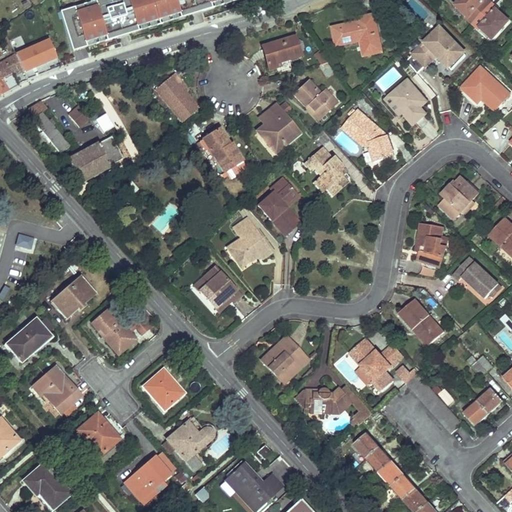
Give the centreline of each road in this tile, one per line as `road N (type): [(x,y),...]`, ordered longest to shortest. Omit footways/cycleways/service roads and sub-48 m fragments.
road 1 (residential): [(511,184),(474,149),(441,148),(396,193),(376,296),(351,310),(269,311),(210,363)]
road 2 (tertiary): [(0,128),(179,329)]
road 3 (residential): [(0,114),(17,97),(81,71),(208,34)]
road 4 (tertiary): [(210,363),(343,511)]
